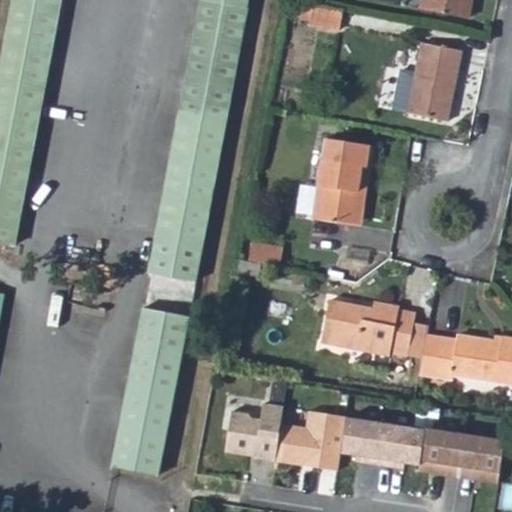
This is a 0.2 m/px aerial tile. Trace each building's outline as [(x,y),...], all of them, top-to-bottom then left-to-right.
[(15,0),(0,85),(0,245),(17,248),(63,0),(15,0)] [(201,0),(154,274),(199,282),(250,0),(201,0)] [(425,0),(425,6),(470,15),(472,0),(425,0)] [(306,1),(303,18),(315,19),(318,4),(306,1)] [(318,4),(315,19),(315,24),(343,29),(346,10),(318,4)] [(402,71),(395,112),(451,121),(463,49),(424,43),(418,73),(402,71)] [(317,216),(357,223),(364,167),(372,167),(376,143),(329,136),(317,216)] [(364,167),(357,223),(364,223),(372,167),(364,167)] [(250,260),(254,242),(248,240),(244,259),(250,260)] [(254,242),(250,260),(280,266),(284,247),(254,242)] [(335,293),(333,301),(362,306),(362,310),(374,311),(376,301),(335,293)] [(402,305),(376,301),(374,311),(362,310),(362,306),(333,301),(326,342),(394,353),(394,350),(412,352),(417,321),(419,312),(401,309),(402,305)] [(194,316),(149,307),(119,466),(164,474),(194,316)] [(431,324),(417,321),(412,352),(426,355),(430,333),(431,324)] [(511,337),(506,337),(504,344),(497,342),(497,339),(460,333),(460,338),(430,333),(426,355),(422,374),(453,379),(454,375),(511,383),(511,337)] [(285,407),(268,405),(265,421),(256,419),(254,414),(237,412),(231,451),(278,458),(283,426),(285,407)] [(306,429),(283,426),(278,458),(307,463),(306,469),(342,475),(344,454),(350,419),(351,417),(309,411),(306,429)] [(392,426),(350,419),(344,454),(358,457),(358,461),(385,466),(392,426)] [(431,433),(392,426),(385,466),(407,470),(408,465),(425,468),(431,433)] [(466,438),(431,433),(425,468),(424,473),(459,479),(466,438)] [(510,444),(466,438),(459,479),(504,485),(510,444)]
